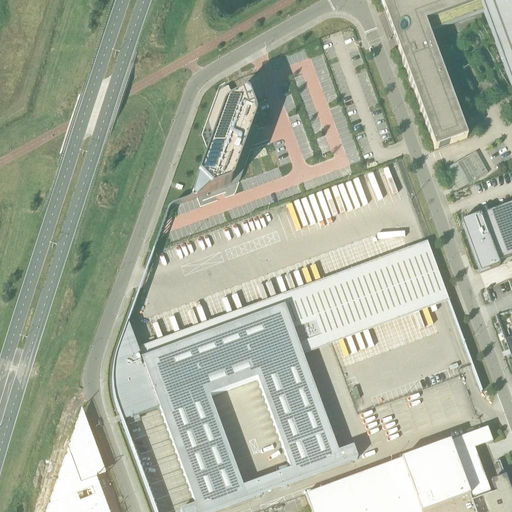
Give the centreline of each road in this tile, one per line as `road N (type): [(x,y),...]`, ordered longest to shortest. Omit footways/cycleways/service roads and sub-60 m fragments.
road 1 (unclassified): [(336,0),(191,90),(92,382),(136,511)]
road 2 (secondary): [(0,448),(144,0)]
road 3 (unclassified): [(357,0),(511,411)]
road 4 (unknown): [(124,282),(225,279),(322,237),(398,218),(413,230),(453,341)]
road 5 (secondary): [(123,0),(0,377)]
road 6 (unknown): [(286,495),(496,417)]
